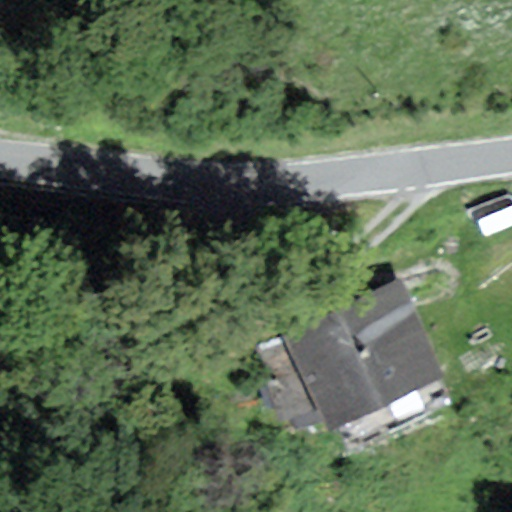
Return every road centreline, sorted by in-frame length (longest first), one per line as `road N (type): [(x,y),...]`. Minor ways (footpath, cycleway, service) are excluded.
road 1 (tertiary): [(511,156),(271,184),(0,159)]
road 2 (track): [(329,271),(142,271),(0,297)]
